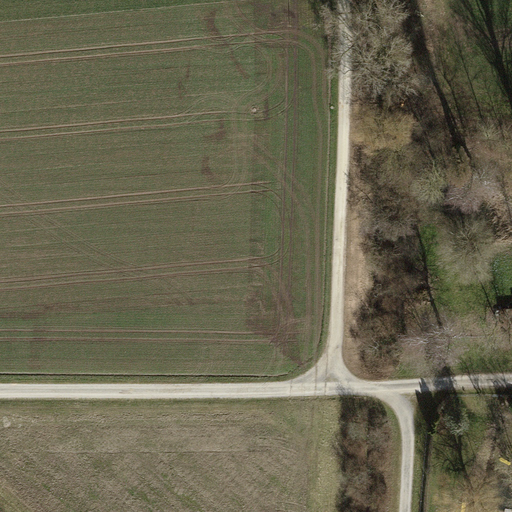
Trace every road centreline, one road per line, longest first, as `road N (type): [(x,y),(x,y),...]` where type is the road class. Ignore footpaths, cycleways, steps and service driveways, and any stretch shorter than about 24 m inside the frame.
road 1 (track): [(403,387),(335,380),(347,0)]
road 2 (track): [(335,380),(0,384)]
road 3 (track): [(405,511),(403,387)]
